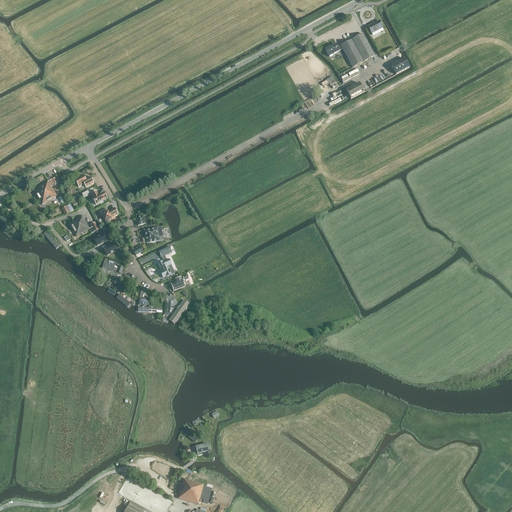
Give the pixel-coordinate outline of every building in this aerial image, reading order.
[(371,34),(383,28),(379,21),(368,27),(371,34)] [(329,48),(325,50),(329,57),(330,56),(340,51),(343,49),(345,54),(353,68),(363,62),(375,56),(371,48),(363,34),(362,35),(352,40),(341,46),(338,48),(336,45),(336,44),(329,48)] [(404,59),(391,66),(396,75),(409,68),(404,59)] [(357,77),(354,69),(339,75),(343,83),(357,77)] [(364,93),(359,84),(346,91),(351,100),(364,93)] [(86,188),(95,183),(91,177),(86,180),(84,176),(76,181),(79,187),(84,184),(86,188)] [(51,188),(55,185),(52,179),(48,182),(34,190),(36,194),(42,205),(57,196),(51,188)] [(93,188),(82,194),(83,197),(84,197),(88,195),(88,194),(94,191),(93,188)] [(97,205),(108,199),(105,192),(99,195),(97,191),(91,194),(94,198),(93,198),(97,205)] [(78,196),(71,200),(74,207),(81,203),(78,196)] [(65,215),(74,211),(70,204),(62,209),(65,215)] [(106,222),(119,215),(115,208),(109,212),(107,209),(100,212),(106,222)] [(144,216),(135,218),(138,226),(146,224),(144,216)] [(84,220),(82,217),(69,223),(76,236),(89,229),(84,220)] [(99,230),(96,223),(91,225),(92,228),(90,229),(92,233),(99,230)] [(161,228),(144,231),(147,244),(164,241),(161,228)] [(49,234),(45,237),(56,250),(60,247),(49,234)] [(103,234),(94,239),(97,246),(107,241),(103,234)] [(113,245),(104,250),(107,256),(117,251),(113,245)] [(144,252),(140,246),(133,250),(136,256),(144,252)] [(163,261),(157,264),(160,269),(162,272),(161,272),(163,278),(166,277),(172,275),(168,267),(172,265),(169,259),(167,260),(165,256),(173,253),(170,247),(159,252),(162,258),(162,257),(164,262),(163,261)] [(116,264),(105,260),(103,268),(113,272),(113,271),(116,272),(116,273),(125,276),(125,277),(129,277),(130,269),(126,269),(118,267),(118,268),(115,266),(116,264)] [(175,283),(171,284),(174,292),(186,287),(183,281),(189,279),(188,275),(183,277),(183,278),(182,278),(182,277),(174,280),(175,283)] [(119,295),(116,298),(128,308),(131,304),(119,295)] [(184,300),(169,321),(175,325),(190,304),(184,300)] [(209,444),(196,447),(197,455),(210,452),(209,444)] [(179,494),(178,499),(198,505),(200,499),(204,500),(203,503),(207,504),(208,501),(210,501),(212,493),(213,493),(213,492),(213,491),(214,490),(213,490),(214,489),(203,487),(204,485),(184,479),(179,494)] [(149,511),(131,502),(125,511),(149,511)]
